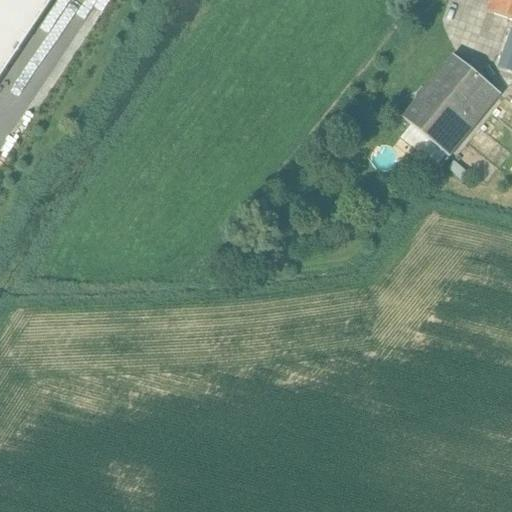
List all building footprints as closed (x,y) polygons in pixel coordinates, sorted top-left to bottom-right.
[(0,0),(0,81),(54,0),(0,0)] [(511,0),(491,0),(488,12),(511,19),(511,0)] [(511,30),(510,29),(497,69),(511,73),(511,30)] [(400,121),(408,128),(400,138),(436,168),(445,157),(449,161),(501,96),(452,56),(400,121)] [(455,163),(449,170),(461,181),(467,173),(455,163)]
